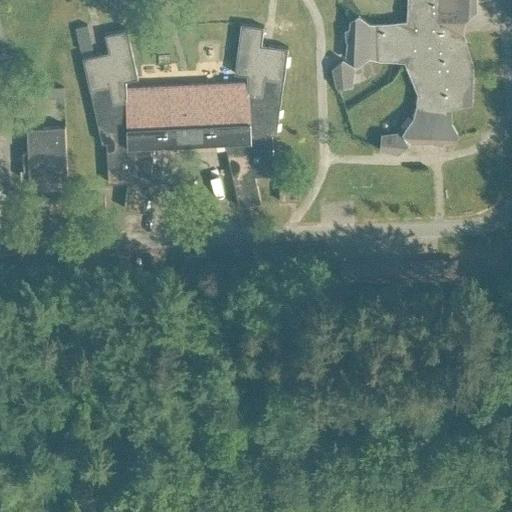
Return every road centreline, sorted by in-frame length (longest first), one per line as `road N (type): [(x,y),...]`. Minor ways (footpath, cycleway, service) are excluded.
road 1 (residential): [(0,247),(486,227),(511,208)]
road 2 (track): [(174,480),(511,434)]
road 3 (track): [(0,504),(174,480)]
